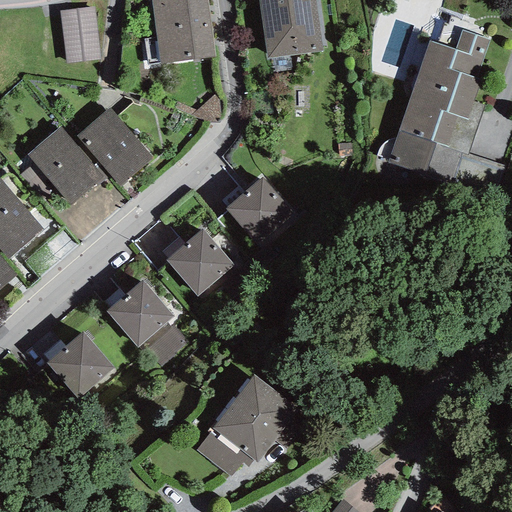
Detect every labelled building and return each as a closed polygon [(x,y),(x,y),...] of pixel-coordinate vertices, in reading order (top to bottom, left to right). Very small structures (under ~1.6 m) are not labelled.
[(207,0),(149,0),(159,65),(215,57),(207,0)] [(314,0),(259,0),(267,59),(322,51),(314,0)] [(93,7),(60,11),(66,63),(99,60),(93,7)] [(489,40),(461,31),(455,49),(428,40),(384,172),(422,186),(435,144),(447,148),(457,116),(467,119),(473,101),(480,80),(476,78),(489,40)] [(214,95),(190,116),(218,122),(222,117),(219,101),(214,95)] [(483,105),(473,101),(467,119),(457,116),(447,148),(435,144),(422,186),(448,193),(461,152),(467,154),(483,105)] [(108,109),(77,136),(119,185),(151,157),(108,109)] [(60,127),(27,154),(69,205),(102,177),(60,127)] [(467,154),(461,152),(448,193),(493,207),(505,166),(467,154)] [(262,177),(225,209),(256,245),(293,214),(262,177)] [(0,179),(0,249),(8,258),(43,229),(0,179)] [(201,230),(166,261),(197,296),(232,266),(201,230)] [(0,288),(16,275),(0,255),(0,288)] [(141,282),(106,312),(137,348),(172,317),(141,282)] [(114,368),(82,331),(63,347),(64,349),(46,364),(77,399),(114,368)] [(298,407),(253,373),(211,428),(212,429),(196,451),(230,477),(242,462),(248,467),(254,460),(256,462),(298,407)] [(357,511),(342,499),(331,511),(357,511)]
